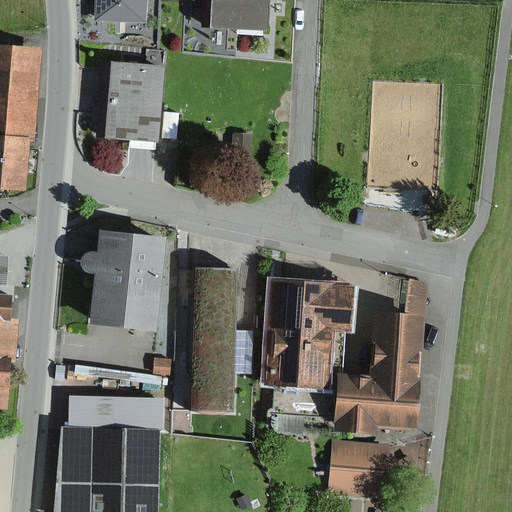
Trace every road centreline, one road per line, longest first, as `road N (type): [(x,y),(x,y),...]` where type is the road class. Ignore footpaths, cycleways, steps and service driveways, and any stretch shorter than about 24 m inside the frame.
road 1 (residential): [(63,185),(26,511)]
road 2 (residential): [(63,185),(299,224)]
road 3 (residential): [(299,224),(309,0)]
road 4 (residential): [(61,0),(63,185)]
road 5 (residential): [(299,224),(446,252)]
